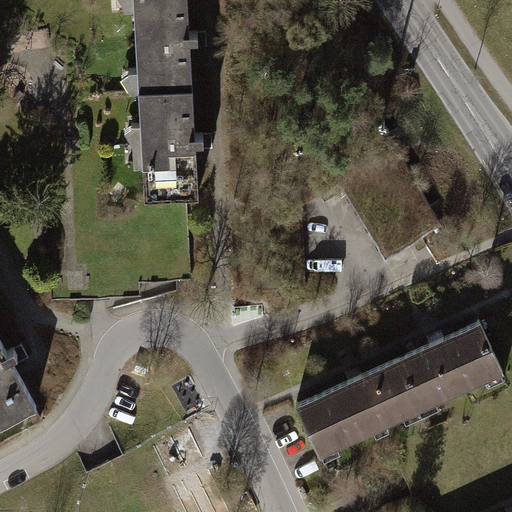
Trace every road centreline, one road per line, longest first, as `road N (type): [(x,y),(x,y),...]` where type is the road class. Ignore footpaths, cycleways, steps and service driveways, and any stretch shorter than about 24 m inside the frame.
road 1 (residential): [(0,478),(54,448),(96,390),(112,336),(162,326),(187,336),(207,358),(283,511)]
road 2 (secondary): [(511,170),(399,0)]
